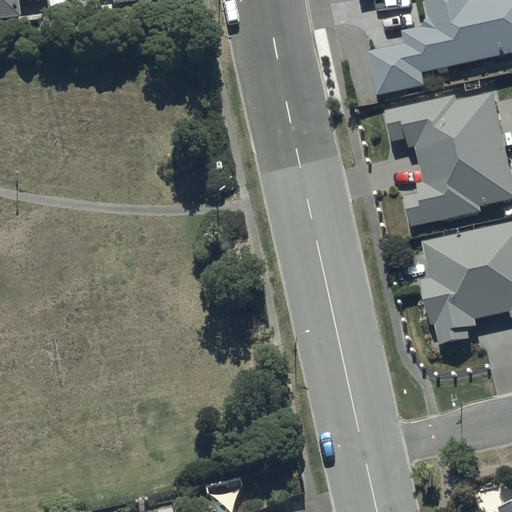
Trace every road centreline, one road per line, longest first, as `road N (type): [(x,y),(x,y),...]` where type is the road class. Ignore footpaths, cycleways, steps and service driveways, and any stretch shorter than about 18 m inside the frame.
road 1 (residential): [(364,454),(267,0)]
road 2 (residential): [(364,454),(511,419)]
